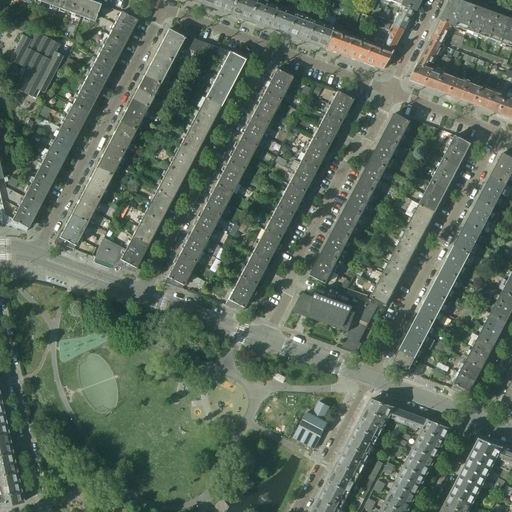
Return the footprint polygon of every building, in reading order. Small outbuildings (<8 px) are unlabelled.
[(73,0),(45,0),(44,4),(69,13),(73,0)] [(99,5),(86,0),(73,0),(69,13),(93,22),(99,5)] [(220,11),(224,0),(212,0),(210,7),(220,11)] [(229,14),(234,0),(224,0),(220,11),(229,14)] [(239,18),(244,0),(234,0),(229,14),(239,18)] [(248,21),(256,0),(255,0),(244,0),(239,18),(248,21)] [(257,24),(265,4),(266,1),(262,0),(255,0),(256,0),(248,21),(257,24)] [(356,0),(354,0),(352,8),(368,14),(371,5),(356,0)] [(413,10),(418,0),(401,0),(399,5),(402,7),(413,10)] [(476,7),(456,0),(452,0),(441,20),(452,25),(451,28),(466,34),(476,7)] [(267,28),(275,7),(275,5),(266,1),(265,4),(257,24),(267,28)] [(276,31),(284,11),(285,8),(275,5),(275,7),(267,28),(276,31)] [(402,31),(413,10),(402,7),(399,13),(398,12),(392,23),(391,25),(402,31)] [(498,15),(476,7),(466,34),(488,42),(498,15)] [(285,35),(293,14),(294,12),(285,8),(284,11),(276,31),(285,35)] [(386,21),(389,11),(385,9),(383,14),(376,12),(374,17),(386,21)] [(120,12),(114,23),(108,35),(124,44),(136,21),(120,12)] [(295,39),(303,18),(304,15),(294,12),(293,14),(285,35),(295,39)] [(305,42),(312,21),(313,19),(304,15),(303,18),(295,39),(305,42)] [(511,20),(498,15),(488,42),(511,51),(511,48),(511,20)] [(314,46),(322,25),(323,22),(313,19),(312,21),(305,42),(314,46)] [(389,25),(378,20),(376,26),(387,31),(389,25)] [(452,25),(441,20),(432,38),(443,44),(451,28),(452,25)] [(324,49),(331,30),(332,26),(323,22),(322,25),(314,46),(324,49)] [(391,52),(402,31),(391,25),(387,33),(388,34),(382,49),(391,52)] [(167,30),(155,53),(171,61),(179,47),(179,46),(184,36),(176,33),(176,34),(167,30)] [(350,37),(331,30),(324,49),(343,56),(350,37)] [(43,93),(62,57),(54,53),(56,50),(60,52),(63,47),(34,32),(30,40),(22,35),(9,60),(29,71),(25,78),(21,76),(14,88),(35,99),(39,91),(43,93)] [(124,44),(108,35),(96,58),(112,67),(124,44)] [(201,55),(206,44),(184,36),(179,46),(179,47),(201,55)] [(350,37),(343,56),(361,63),(368,44),(350,37)] [(443,44),(432,38),(422,58),(430,63),(432,64),(443,44)] [(451,40),(450,44),(506,65),(507,61),(451,40)] [(222,63),(228,52),(206,44),(201,55),(222,63)] [(382,49),(378,47),(368,44),(361,63),(381,70),(391,52),(382,49)] [(236,55),(228,52),(222,63),(216,75),(232,83),(244,60),(236,56),(236,55)] [(155,53),(143,76),(159,84),(171,61),(155,53)] [(484,62),(464,54),(462,60),(470,63),(470,61),(483,66),(484,62)] [(450,60),(442,57),(439,65),(447,68),(450,60)] [(68,58),(62,70),(67,73),(70,65),(79,70),(81,65),(68,58)] [(112,67),(96,58),(83,82),(100,90),(112,67)] [(422,58),(409,81),(424,86),(430,69),(428,68),(430,63),(422,58)] [(449,95),(455,78),(450,76),(454,64),(451,63),(448,70),(444,68),(442,73),(430,69),(424,86),(449,95)] [(275,69),(263,93),(279,101),(292,76),(284,73),(284,74),(275,69)] [(232,83),(216,75),(204,98),(220,107),(232,83)] [(143,76),(131,99),(147,107),(159,84),(143,76)] [(480,87),(468,83),(455,78),(449,95),(474,104),(480,87)] [(100,90),(83,82),(71,104),(88,113),(100,90)] [(506,97),(493,92),(480,87),(474,104),(499,114),(506,97)] [(336,92),(324,115),(340,123),(353,98),(345,95),(344,96),(336,92)] [(263,93),(251,116),(267,124),(279,101),(263,93)] [(511,99),(506,97),(499,114),(511,118),(511,99)] [(204,98),(192,121),(208,130),(220,107),(204,98)] [(131,99),(119,122),(135,130),(147,107),(131,99)] [(88,113),(71,104),(59,128),(76,136),(88,113)] [(43,106),(39,115),(46,119),(49,113),(53,116),(55,112),(51,109),(51,110),(43,106)] [(394,113),(382,136),(398,145),(410,122),(394,113)] [(324,115),(312,138),(328,146),(340,123),(324,115)] [(251,116),(239,139),(255,147),(267,124),(251,116)] [(192,121),(180,145),(195,153),(208,130),(192,121)] [(119,122),(107,145),(123,153),(135,130),(119,122)] [(76,136),(59,128),(47,150),(64,159),(76,136)] [(382,136),(370,159),(386,168),(398,145),(382,136)] [(459,167),(471,144),(455,136),(454,138),(449,136),(444,145),(449,147),(443,159),(459,167)] [(312,138),(300,161),(315,169),(328,146),(312,138)] [(239,139),(227,162),(243,170),(255,147),(239,139)] [(107,145),(95,168),(111,176),(123,153),(107,145)] [(180,145),(168,168),(183,176),(195,153),(180,145)] [(64,159),(47,150),(35,174),(51,182),(64,159)] [(511,157),(502,153),(490,176),(507,185),(511,174),(511,156),(511,157)] [(370,159),(358,182),(374,191),(386,168),(370,159)] [(459,167),(443,159),(431,182),(447,190),(459,167)] [(300,161),(288,184),(303,192),(315,169),(300,161)] [(227,162),(215,184),(231,193),(243,170),(227,162)] [(95,168),(83,191),(98,200),(111,176),(95,168)] [(168,168),(155,191),(171,199),(183,176),(168,168)] [(51,182),(35,174),(23,197),(39,205),(51,182)] [(490,176),(478,199),(494,208),(507,185),(490,176)] [(11,177),(8,184),(24,191),(27,184),(11,177)] [(358,182),(346,206),(362,214),(374,191),(358,182)] [(447,190),(431,182),(419,205),(435,213),(447,190)] [(215,184),(203,207),(219,216),(231,193),(215,184)] [(288,184),(275,207),(291,215),(303,192),(288,184)] [(83,191),(71,214),(86,223),(98,200),(83,191)] [(155,191),(143,214),(159,222),(171,199),(155,191)] [(39,205),(23,197),(12,219),(11,220),(27,229),(39,205)] [(0,222),(25,232),(27,229),(11,220),(12,219),(4,215),(0,198),(0,222)] [(478,199),(466,223),(482,231),(494,208),(478,199)] [(412,200),(406,213),(412,217),(419,204),(412,200)] [(419,205),(407,228),(423,236),(435,213),(419,205)] [(346,206),(334,229),(350,237),(362,214),(346,206)] [(203,207),(191,230),(207,239),(219,216),(203,207)] [(275,207),(263,230),(279,238),(291,215),(275,207)] [(71,214),(61,233),(56,243),(73,249),(86,223),(71,214)] [(143,214),(131,237),(147,245),(159,222),(143,214)] [(466,223),(454,246),(470,254),(482,231),(466,223)] [(407,228),(394,251),(410,259),(423,236),(407,228)] [(334,229),(322,252),(338,260),(350,237),(334,229)] [(191,230),(179,254),(195,262),(207,239),(191,230)] [(263,230),(251,253),(267,262),(279,238),(263,230)] [(227,249),(233,238),(228,235),(222,247),(227,249)] [(133,272),(147,245),(131,237),(125,249),(103,238),(99,246),(94,257),(133,272)] [(454,246),(442,269),(458,277),(470,254),(454,246)] [(394,251),(382,274),(398,283),(410,259),(394,251)] [(322,252),(310,275),(318,280),(326,284),(338,260),(322,252)] [(251,253),(239,276),(255,285),(267,262),(251,253)] [(179,254),(163,283),(181,289),(195,262),(179,254)] [(442,269),(430,291),(446,300),(458,277),(442,269)] [(511,272),(502,291),(511,296),(511,272)] [(398,283),(382,274),(370,298),(377,301),(386,306),(398,283)] [(483,281),(489,284),(492,278),(486,275),(483,281)] [(239,276),(224,305),(241,311),(255,285),(239,276)] [(345,294),(351,283),(345,280),(339,291),(345,294)] [(430,291),(418,315),(434,323),(446,300),(430,291)] [(511,296),(502,291),(490,315),(506,323),(511,311),(511,296)] [(352,307),(315,293),(313,297),(303,294),(293,312),(347,332),(348,332),(345,340),(344,340),(342,347),(357,352),(361,344),(359,343),(367,327),(359,323),(360,321),(368,324),(377,307),(359,300),(355,309),(352,308),(352,307)] [(418,315),(406,337),(422,346),(434,323),(418,315)] [(506,323),(490,315),(478,338),(494,346),(506,323)] [(457,327),(452,336),(456,338),(461,329),(457,327)] [(413,363),(422,346),(406,337),(396,356),(394,355),(389,366),(413,374),(418,365),(413,363)] [(478,338),(466,361),(482,369),(494,346),(478,338)] [(439,343),(436,348),(443,352),(444,350),(446,346),(439,343)] [(482,369),(466,361),(452,389),(468,395),(482,369)] [(286,378),(275,372),(273,376),(283,382),(286,378)] [(511,405),(511,380),(501,401),(511,405)] [(371,399),(366,409),(387,420),(389,416),(393,408),(371,399)] [(511,405),(501,401),(498,406),(511,411),(511,405)] [(314,449),(327,423),(322,421),(329,407),(319,402),(312,415),(306,412),(293,438),(314,449)] [(411,414),(393,408),(389,416),(395,420),(395,421),(404,424),(406,425),(411,414)] [(387,420),(366,409),(357,426),(378,437),(387,420)] [(423,429),(428,421),(411,414),(406,425),(412,427),(416,429),(418,427),(423,429)] [(444,440),(450,429),(428,421),(423,429),(444,440)] [(392,434),(390,433),(388,438),(394,441),(402,428),(397,425),(392,434)] [(378,437),(357,426),(347,445),(368,456),(378,437)] [(444,440),(423,429),(419,438),(440,449),(444,440)] [(0,444),(9,443),(7,433),(0,434),(0,444)] [(410,436),(403,433),(401,437),(408,441),(410,436)] [(440,449),(419,438),(414,447),(435,459),(440,449)] [(407,442),(400,439),(398,443),(405,447),(407,442)] [(497,458),(502,448),(479,439),(474,449),(496,460),(497,458)] [(0,454),(11,452),(9,443),(0,444),(0,454)] [(368,456),(347,445),(338,463),(359,474),(368,456)] [(401,453),(405,454),(407,450),(397,445),(392,454),(399,458),(401,453)] [(380,450),(384,452),(382,455),(386,457),(390,450),(382,446),(380,450)] [(435,459),(414,447),(409,457),(430,468),(435,459)] [(511,451),(502,448),(497,458),(502,461),(499,467),(503,469),(501,474),(503,476),(502,478),(506,480),(511,467),(511,451)] [(496,460),(474,449),(469,458),(491,469),(496,460)] [(0,465),(13,462),(11,452),(0,454),(0,465)] [(430,468),(409,457),(405,465),(425,477),(430,468)] [(491,469),(469,458),(464,467),(486,478),(491,469)] [(357,511),(383,463),(377,460),(372,469),(368,467),(364,474),(369,476),(368,478),(369,479),(360,497),(358,496),(356,501),(358,502),(353,511),(351,510),(349,511),(357,511)] [(0,475),(15,472),(13,462),(0,465),(0,475)] [(389,476),(394,466),(387,462),(382,472),(389,476)] [(359,474),(338,463),(328,481),(350,492),(359,474)] [(425,477),(405,465),(400,475),(421,486),(425,477)] [(486,478),(464,467),(460,476),(481,487),(486,478)] [(0,485),(17,482),(15,472),(0,475),(0,485)] [(421,486),(400,475),(395,484),(416,495),(421,486)] [(481,487),(460,476),(455,485),(477,496),(481,487)] [(505,482),(498,478),(493,487),(500,491),(505,482)] [(380,494),(385,484),(378,480),(373,490),(380,494)] [(350,492),(328,481),(319,498),(340,510),(350,492)] [(0,495),(19,491),(17,482),(0,485),(0,495)] [(416,495),(395,484),(390,493),(411,504),(416,495)] [(477,496),(455,485),(450,494),(472,505),(477,496)] [(511,492),(511,488),(506,485),(502,493),(510,497),(511,492)] [(0,507),(22,502),(22,501),(19,491),(0,495),(0,507)] [(406,511),(411,504),(390,493),(385,502),(404,511),(406,511)] [(468,511),(472,505),(450,494),(445,503),(462,511),(468,511)] [(491,509),(495,500),(489,496),(484,506),(491,509)] [(338,511),(340,510),(319,498),(311,511),(338,511)] [(371,511),(376,502),(368,499),(363,508),(371,511)] [(404,511),(385,502),(381,511),(382,511),(404,511)] [(462,511),(445,503),(440,511),(462,511)] [(501,511),(504,508),(496,503),(492,510),(495,511),(501,511)]
